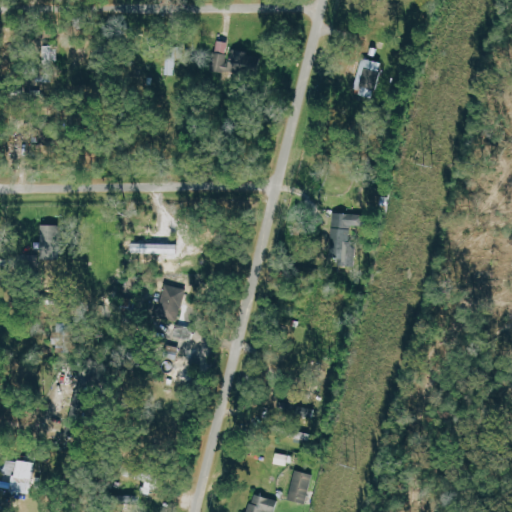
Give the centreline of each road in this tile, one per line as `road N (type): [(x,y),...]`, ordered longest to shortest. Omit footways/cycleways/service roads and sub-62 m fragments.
road 1 (residential): [(194,511),(323,0)]
road 2 (residential): [(321,8),(0,8)]
road 3 (residential): [(276,185),(0,186)]
